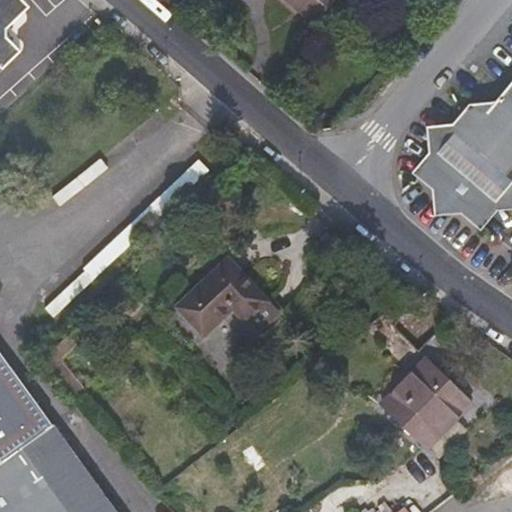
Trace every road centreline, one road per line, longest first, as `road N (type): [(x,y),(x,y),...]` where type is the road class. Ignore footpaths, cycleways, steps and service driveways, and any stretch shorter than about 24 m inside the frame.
road 1 (unclassified): [(335,174),(126,0)]
road 2 (unclassified): [(335,174),(489,0)]
road 3 (unclassified): [(511,313),(335,174)]
